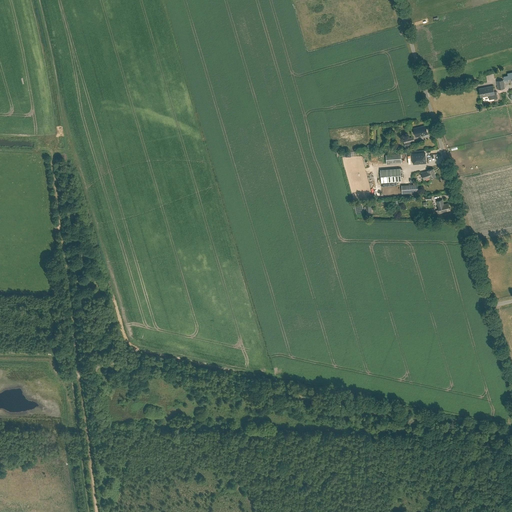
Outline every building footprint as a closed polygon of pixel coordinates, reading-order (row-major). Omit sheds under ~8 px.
[(497,81),(499,89),(505,88),(504,80),(497,81)] [(498,91),(495,91),(494,86),(480,88),(482,97),(490,95),(490,98),(492,99),(497,98),(499,96),(498,91)] [(415,137),(418,136),(423,135),(424,137),(428,136),(426,128),(421,129),(421,126),(413,128),(415,137)] [(406,147),(412,145),(411,142),(415,141),(414,137),(404,139),(406,147)] [(482,145),(484,153),(497,150),(495,142),(482,145)] [(414,164),(426,163),(425,153),(413,154),(414,164)] [(387,154),(387,164),(402,163),(401,154),(387,154)] [(382,183),(402,181),(401,168),(381,169),(382,183)] [(424,180),(430,178),(430,179),(436,177),(433,169),(427,170),(428,171),(422,173),(424,180)] [(402,185),(403,194),(419,193),(418,184),(402,185)] [(439,206),(440,209),(436,210),(437,214),(441,213),(441,212),(451,210),(449,203),(444,204),(443,199),(438,201),(439,206)]
